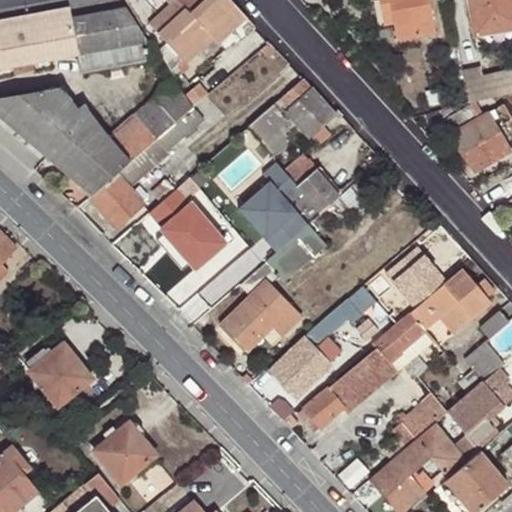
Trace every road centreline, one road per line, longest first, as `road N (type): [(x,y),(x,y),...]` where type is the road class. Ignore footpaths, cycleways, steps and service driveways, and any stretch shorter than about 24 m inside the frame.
road 1 (tertiary): [(0,190),(321,511)]
road 2 (residential): [(273,0),(511,263)]
